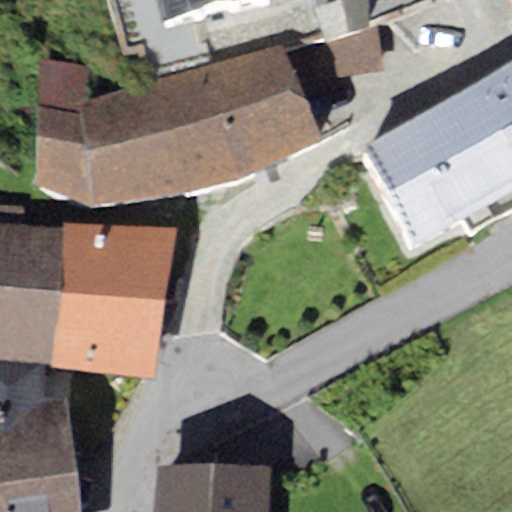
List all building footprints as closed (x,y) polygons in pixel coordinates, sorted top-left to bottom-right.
[(156,0),(163,28),(218,15),(272,1),(271,0),(156,0)] [(318,41),(363,27),(362,6),(317,20),(318,41)] [(283,52),(295,91),(380,77),(372,24),(363,27),(318,41),(283,52)] [(283,52),(179,78),(217,207),(319,162),(299,103),(295,91),(283,52)] [(36,75),(36,127),(84,121),(90,116),(90,71),(36,75)] [(511,73),(510,75),(356,167),(415,269),(511,211),(511,73)] [(84,121),(36,127),(33,194),(90,214),(94,227),(217,207),(179,78),(90,116),(84,121)] [(0,238),(20,238),(19,212),(0,212),(0,238)] [(20,238),(0,238),(0,376),(49,375),(62,235),(20,238)] [(172,242),(62,235),(49,375),(48,386),(133,393),(153,393),(167,282),(172,242)] [(0,511),(74,511),(70,482),(67,458),(62,414),(39,416),(40,384),(0,383),(0,511)] [(204,482),(157,482),(154,511),(267,511),(269,482),(204,482)]
